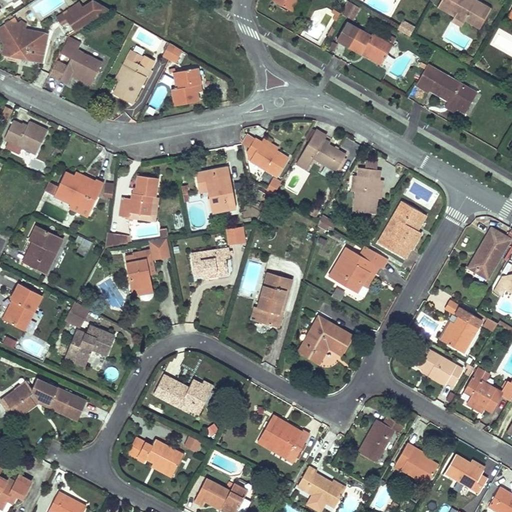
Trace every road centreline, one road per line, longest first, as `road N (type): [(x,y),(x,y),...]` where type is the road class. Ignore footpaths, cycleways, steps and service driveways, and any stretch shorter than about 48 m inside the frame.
road 1 (residential): [(368,374),(347,401),(317,406),(208,345),(163,347),(106,441),(103,465),(120,490),(164,511)]
road 2 (residential): [(244,113),(129,134),(0,79)]
road 3 (residential): [(470,189),(368,374)]
road 4 (residential): [(470,189),(321,105)]
road 5 (residential): [(511,459),(368,374)]
